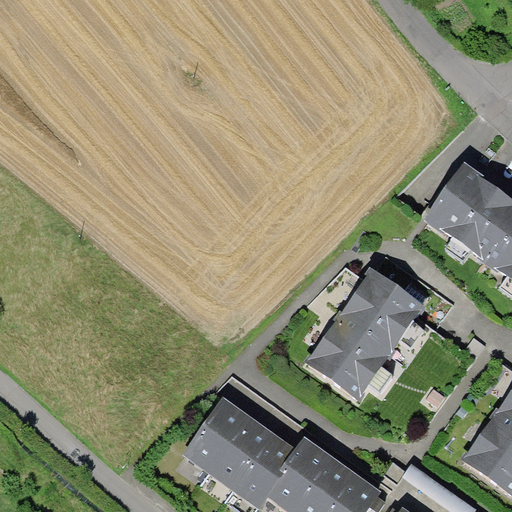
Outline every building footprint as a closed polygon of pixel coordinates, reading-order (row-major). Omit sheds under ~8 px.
[(483,174),(464,161),(424,219),(443,232),(444,231),(480,256),(478,259),(497,272),(499,269),(511,278),(511,198),(481,177),(483,174)] [(427,307),(369,267),(365,273),(367,275),(342,311),(340,310),(333,319),(335,321),(311,356),(308,354),(303,361),(360,401),(365,394),(363,393),(387,358),(390,361),(397,351),(394,349),(419,313),(421,315),(427,307)] [(511,389),(498,409),(496,407),(489,417),(492,419),(467,453),(465,452),(460,459),(511,495),(511,389)] [(207,472),(248,414),(236,406),(223,396),(182,454),(207,472)] [(230,488),(271,430),(260,422),(248,414),(207,472),(230,488)] [(230,488),(259,509),(268,496),(285,473),(280,469),(295,448),(284,440),(271,430),(230,488)] [(268,496),(289,511),(291,511),(332,456),(318,446),(304,436),(295,448),(280,469),(285,473),(268,496)] [(291,511),(325,511),(354,472),(344,465),(332,456),(291,511)] [(354,472),(325,511),(365,511),(380,491),(367,481),(354,472)]
